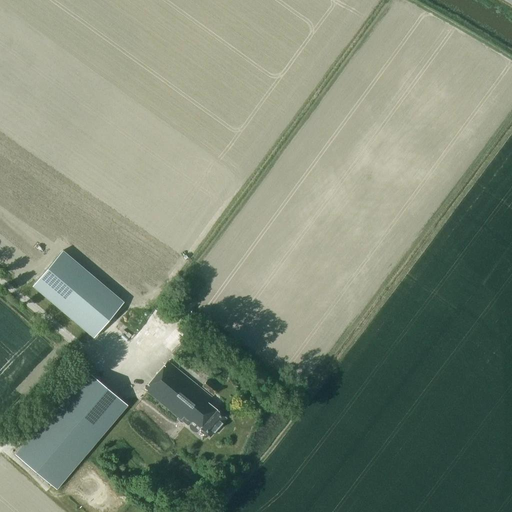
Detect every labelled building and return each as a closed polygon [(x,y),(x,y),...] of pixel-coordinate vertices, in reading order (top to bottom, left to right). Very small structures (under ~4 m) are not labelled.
[(94,338),(124,302),(63,250),(33,286),(94,338)] [(185,290),(193,296),(202,283),(194,277),(185,290)] [(217,409),(215,411),(206,403),(211,397),(168,361),(144,389),(187,425),(190,425),(190,428),(194,432),(197,432),(200,428),(209,437),(226,418),(217,409)] [(86,370),(15,454),(57,489),(128,405),(86,370)] [(202,386),(213,395),(218,389),(207,380),(202,386)]
